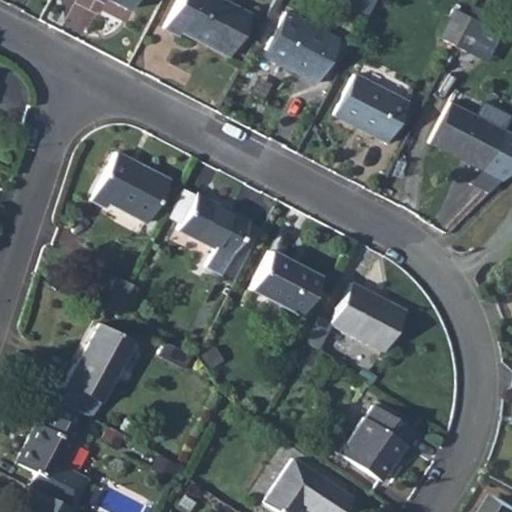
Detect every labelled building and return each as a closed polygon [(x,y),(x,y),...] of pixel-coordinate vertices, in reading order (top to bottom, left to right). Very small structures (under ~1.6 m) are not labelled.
[(91,0),(127,19),(136,0),(91,0)] [(203,0),(183,0),(164,38),(179,45),(181,42),(229,65),(250,23),(203,0)] [(439,46),(454,53),(469,24),(454,16),(439,46)] [(284,24),(262,67),(316,94),(338,51),(284,24)] [(355,84),(335,125),(387,152),(408,111),(355,84)] [(472,117),(500,130),(506,117),(479,103),(472,117)] [(446,104),(426,146),(480,172),(491,148),(511,158),(511,136),(500,130),(472,117),(446,104)] [(511,158),(491,148),(480,172),(498,181),(511,167),(511,158)] [(117,158),(91,205),(109,215),(111,209),(148,228),(170,186),(117,158)] [(197,205),(181,197),(169,223),(184,230),(197,205)] [(184,230),(180,238),(217,258),(208,277),(223,284),(249,235),(252,230),(198,203),(197,205),(184,230)] [(262,241),(249,235),(223,284),(237,291),(262,241)] [(271,260),(251,298),(300,324),(321,286),(271,260)] [(107,311),(106,316),(120,322),(134,293),(120,285),(107,311)] [(320,323),(305,350),(321,359),(335,332),(385,358),(406,317),(354,290),(333,329),(320,323)] [(94,327),(64,390),(66,391),(98,406),(100,406),(129,344),(94,327)] [(98,406),(66,391),(58,407),(91,422),(98,406)] [(372,402),(341,455),(382,480),(413,427),(372,402)] [(63,511),(78,511),(90,488),(64,476),(83,437),(49,420),(43,434),(38,432),(19,473),(38,482),(31,496),(39,500),(63,511)] [(294,463),(267,508),(274,511),(304,511),(306,510),(309,511),(345,511),(354,499),(294,463)] [(63,511),(39,500),(32,511),(63,511)]
